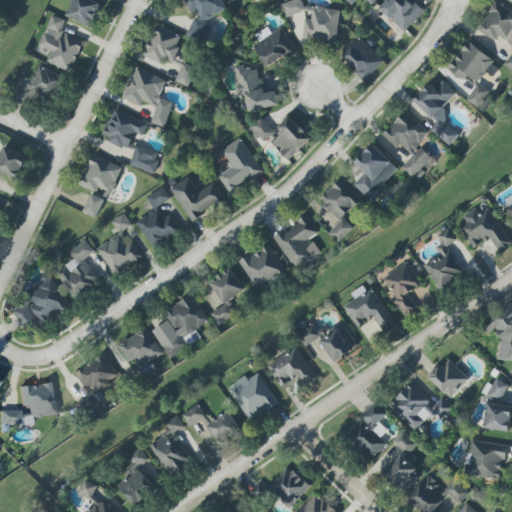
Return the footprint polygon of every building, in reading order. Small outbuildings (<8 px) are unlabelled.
[(91,28),(101,4),(91,0),(71,0),(64,16),(91,28)] [(212,26),(208,20),(227,8),(221,0),(182,0),(188,9),(202,15),(192,21),(186,37),(202,43),(206,41),(212,26)] [(294,0),(281,3),(284,17),(304,11),(301,0),(294,0)] [(404,32),(422,12),(408,0),(386,0),(379,8),(404,32)] [(511,12),(494,1),(477,30),(494,41),(497,36),(511,44),(511,49),(502,66),(511,71),(511,12)] [(302,39),(336,43),(339,10),(312,7),(310,20),(304,19),(302,39)] [(82,40),(61,32),(65,20),(51,15),(39,47),(50,51),(46,63),(71,72),(82,40)] [(143,56),(161,64),(164,59),(172,62),(179,47),(176,45),(181,36),(157,25),(143,56)] [(255,47),(265,67),(295,53),(282,27),(270,33),(268,28),(255,34),(259,44),(255,47)] [(384,61),(359,38),(341,58),(366,81),(384,61)] [(447,69),(463,80),(466,75),(477,83),(466,100),(481,110),(493,94),(478,83),(485,73),(492,78),(500,66),(466,42),(447,69)] [(64,83),(39,63),(14,95),(24,103),(33,91),(48,103),(64,83)] [(175,82),(187,87),(195,68),(183,63),(175,82)] [(233,67),(240,96),(245,95),(248,112),(279,106),(276,91),(262,94),(257,69),(247,71),(245,64),(233,67)] [(164,127),(172,103),(160,99),(166,78),(133,68),(123,100),(141,106),(142,102),(156,106),(151,123),(164,127)] [(449,146),(458,135),(442,122),(449,114),(442,109),(455,92),(442,81),(435,89),(429,83),(414,102),(437,121),(429,130),(449,146)] [(127,150),(135,133),(142,136),(148,124),(115,109),(101,137),(127,150)] [(396,149),(400,145),(410,153),(429,133),(405,111),(382,136),(396,149)] [(311,138),(289,116),(274,131),(260,118),(248,129),(263,144),(267,139),(288,161),(311,138)] [(220,151),(231,167),(218,176),(228,192),(261,171),(240,138),(220,151)] [(387,189),(376,178),(391,163),(372,145),(354,163),(365,172),(352,185),(372,204),(387,189)] [(130,166),(154,174),(161,154),(136,146),(130,166)] [(28,156),(3,147),(0,154),(0,173),(19,180),(28,156)] [(414,180),(426,167),(428,169),(435,161),(420,147),(401,167),(414,180)] [(119,166),(92,155),(80,187),(91,191),(83,212),(99,219),(119,166)] [(170,188),(190,221),(225,200),(213,181),(199,190),(190,175),(170,188)] [(318,201),(339,222),(328,233),(338,243),(353,228),(342,217),(349,210),(351,213),(362,201),(340,179),(318,201)] [(135,221),(153,249),(181,231),(170,214),(164,218),(157,207),(170,199),(162,187),(146,198),(154,210),(135,221)] [(511,203),(503,210),(511,221),(511,203)] [(510,242),(489,208),(480,214),(476,208),(462,217),(467,225),(461,229),(472,247),(488,237),(497,250),(510,242)] [(142,258),(123,231),(132,226),(123,213),(111,222),(119,233),(96,248),(115,276),(142,258)] [(272,237),(296,271),(321,253),(311,240),(319,234),(306,216),(285,231),(283,229),(272,237)] [(440,291),(464,275),(446,247),(456,240),(449,228),(436,236),(442,244),(435,248),(439,254),(423,265),(440,291)] [(94,251),(84,240),(69,253),(73,258),(55,275),(78,301),(101,279),(84,260),(94,251)] [(257,290),(285,271),(268,245),(252,256),(250,253),(238,260),(257,290)] [(403,316),(415,310),(406,294),(422,285),(409,262),(382,277),(403,316)] [(211,314),(218,325),(236,314),(228,302),(245,291),(231,268),(209,282),(224,305),(211,314)] [(23,330),(38,321),(40,325),(67,308),(51,283),(10,309),(23,330)] [(393,324),(368,283),(350,293),(354,299),(343,306),(356,328),(373,318),(381,331),(393,324)] [(209,321),(192,294),(164,312),(169,320),(152,331),(170,359),(187,347),(182,338),(209,321)] [(511,362),(511,306),(509,306),(509,312),(489,309),(486,331),(500,333),(496,360),(511,362)] [(323,336),(315,323),(297,333),(304,346),(323,336)] [(320,340),(333,362),(358,347),(345,325),(320,340)] [(163,354),(145,326),(117,345),(130,366),(138,379),(154,368),(151,362),(163,354)] [(200,337),(195,331),(183,339),(188,346),(200,337)] [(315,378),(295,347),(267,366),(280,387),(297,375),(304,385),(315,378)] [(76,373),(91,393),(79,401),(87,412),(100,403),(94,395),(119,377),(103,354),(76,373)] [(426,376),(450,398),(469,379),(449,360),(441,368),(437,364),(426,376)] [(250,421),(278,403),(258,373),(247,380),(245,376),(227,388),(250,421)] [(508,385),(494,378),(485,395),(499,403),(508,385)] [(52,382),(18,387),(21,406),(29,405),(31,418),(57,415),(52,382)] [(414,431),(433,412),(438,416),(446,409),(439,402),(435,406),(410,383),(388,406),(414,431)] [(511,410),(511,406),(488,402),(483,428),(508,432),(511,410)] [(369,461),(386,445),(371,430),(386,415),(374,403),(359,418),(362,421),(345,436),(369,461)] [(189,427),(206,417),(197,404),(181,415),(189,427)] [(0,411),(0,421),(0,425),(29,424),(28,407),(23,407),(23,410),(0,411)] [(207,426),(220,443),(241,428),(228,411),(207,426)] [(185,428),(177,416),(164,424),(169,431),(149,445),(170,476),(191,462),(174,435),(185,428)] [(419,446),(402,431),(392,442),(403,451),(384,475),(404,492),(420,474),(406,462),(419,446)] [(505,446),(470,440),(464,474),(499,480),(505,446)] [(127,457),(132,466),(125,470),(129,477),(118,484),(131,505),(154,490),(140,466),(148,460),(141,448),(127,457)] [(310,486),(288,466),(267,488),(260,481),(249,493),(261,503),(271,492),(289,508),(310,486)] [(459,504),(469,493),(453,480),(444,490),(428,475),(407,499),(421,511),(432,511),(448,495),(459,504)] [(90,499),(96,486),(83,480),(77,493),(90,499)] [(334,511),(316,494),(297,511),(334,511)] [(116,511),(96,498),(86,511),(116,511)] [(475,511),(466,503),(457,511),(475,511)]
